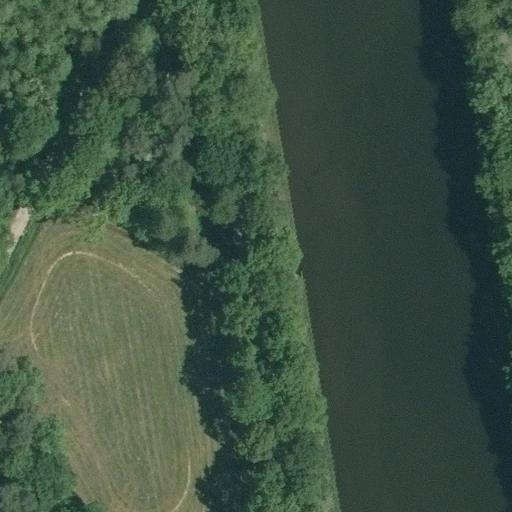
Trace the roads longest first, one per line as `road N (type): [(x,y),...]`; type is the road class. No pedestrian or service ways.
road 1 (unclassified): [(285,511),(205,0)]
road 2 (track): [(0,254),(136,0)]
